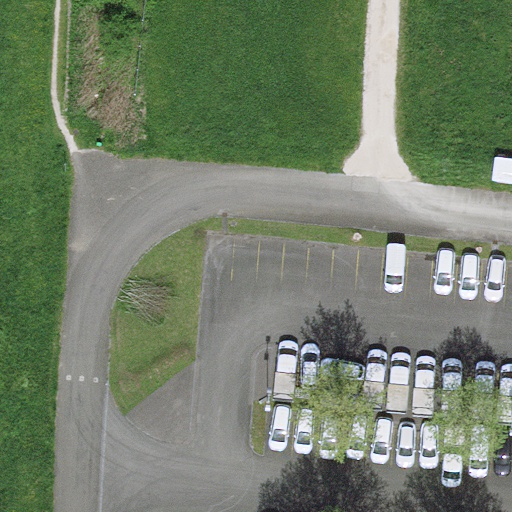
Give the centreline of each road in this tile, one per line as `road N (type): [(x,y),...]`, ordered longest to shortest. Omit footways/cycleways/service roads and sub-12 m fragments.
road 1 (residential): [(511,220),(239,187),(165,189),(110,220),(91,296),(79,511)]
road 2 (track): [(390,0),(373,205)]
